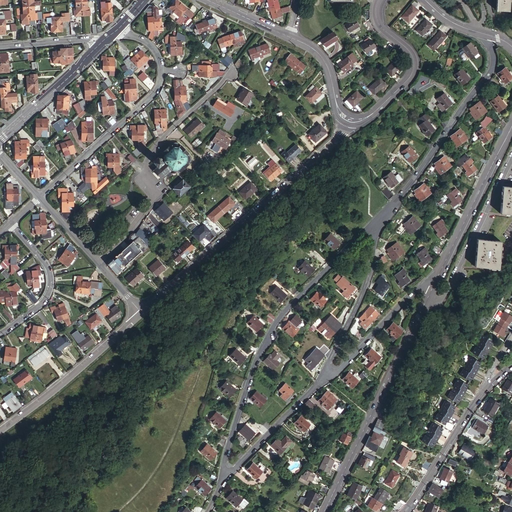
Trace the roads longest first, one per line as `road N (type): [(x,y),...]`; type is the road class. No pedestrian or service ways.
road 1 (residential): [(222,474),(269,334),(381,216)]
road 2 (residential): [(349,119),(343,134),(142,313)]
road 3 (residential): [(324,511),(437,277)]
road 4 (residential): [(98,263),(155,194),(142,175),(150,147),(231,72)]
road 5 (residential): [(381,216),(488,73),(487,34)]
road 6 (residential): [(142,313),(0,430)]
road 7 (residential): [(318,384),(365,283),(381,216)]
road 8 (residential): [(37,197),(152,93),(160,70)]
road 9 (residential): [(437,277),(511,125)]
road 10 (residential): [(378,1),(381,25),(411,53),(413,69),(369,115),(349,119)]
road 11 (residential): [(318,384),(437,277)]
road 12 (unclassified): [(405,511),(491,381)]
road 13 (residential): [(0,334),(50,287),(48,267),(11,223)]
road 14 (unclassified): [(104,40),(0,139)]
road 15 (residential): [(222,474),(318,384)]
